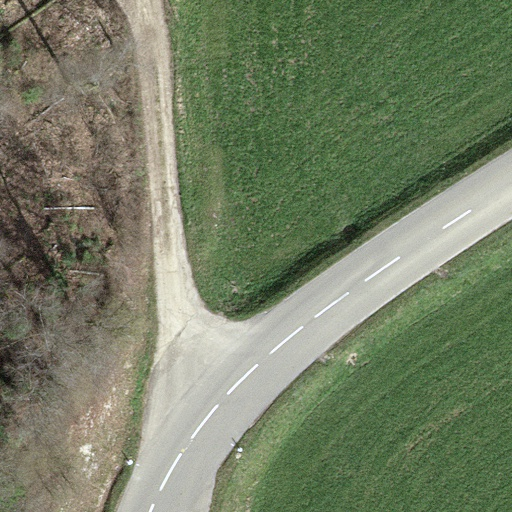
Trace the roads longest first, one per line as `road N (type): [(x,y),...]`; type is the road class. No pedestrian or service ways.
road 1 (track): [(143,0),(159,69),(188,433),(183,511)]
road 2 (tertiary): [(511,193),(270,347),(188,433),(144,511)]
